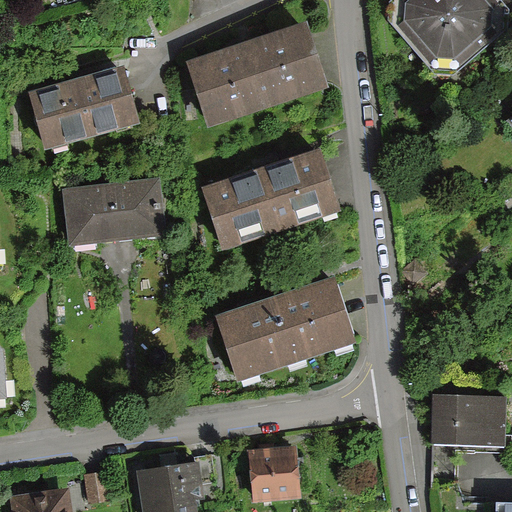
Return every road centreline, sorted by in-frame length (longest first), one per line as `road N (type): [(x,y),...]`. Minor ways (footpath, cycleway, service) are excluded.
road 1 (residential): [(350,0),(389,392)]
road 2 (residential): [(0,454),(389,392)]
road 3 (residential): [(389,392),(408,511)]
